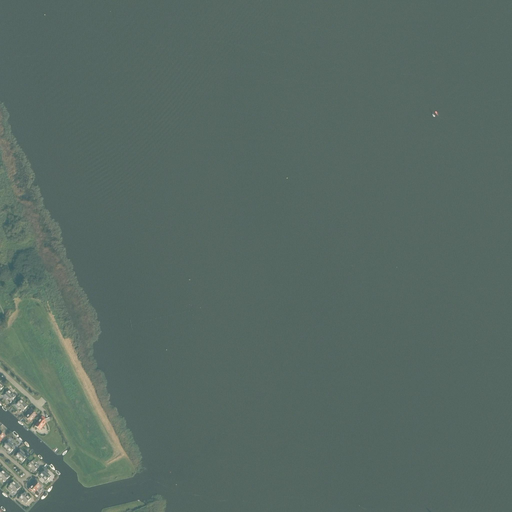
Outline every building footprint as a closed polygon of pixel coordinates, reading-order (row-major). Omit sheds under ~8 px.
[(4,394),(2,396),(6,400),(7,399),(11,402),(16,397),(9,391),(5,395),(4,394)] [(15,403),(13,405),(18,410),(19,408),(23,411),(28,406),(21,400),(17,404),(15,403)] [(30,413),(25,418),(30,422),(37,416),(35,414),(36,412),(33,410),(31,408),(28,411),(30,413)] [(40,419),(35,426),(40,431),(46,423),(44,421),(45,420),(41,418),(40,419)] [(7,443),(3,447),(10,453),(15,448),(11,445),(13,444),(10,441),(8,439),(5,442),(7,443)] [(19,453),(15,457),(22,463),(27,458),(23,455),(25,454),(20,449),(18,451),(19,453)] [(32,461),(27,466),(34,473),(39,467),(35,464),(36,463),(34,460),(32,462),(32,461)] [(40,475),(39,476),(40,476),(46,482),(51,477),(47,474),(48,473),(46,470),(43,468),(41,470),(43,472),(40,475)] [(0,473),(0,479),(0,480),(1,479),(5,482),(9,477),(3,471),(0,473)] [(11,491),(12,490),(15,493),(20,488),(13,482),(9,487),(8,489),(11,491)] [(35,493),(40,487),(41,486),(36,482),(29,489),(30,489),(28,490),(31,493),(32,491),(35,493)] [(22,502),(23,501),(26,504),(31,499),(24,493),(19,498),(20,498),(19,500),(22,502)]
